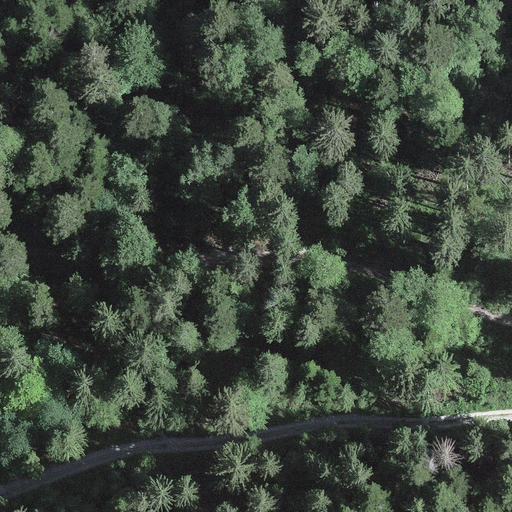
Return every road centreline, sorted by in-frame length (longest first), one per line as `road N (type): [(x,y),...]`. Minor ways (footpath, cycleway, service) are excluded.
road 1 (track): [(511,327),(376,276),(287,259),(206,263),(112,304),(68,308),(25,277),(10,212),(21,131),(112,0)]
road 2 (track): [(0,495),(146,449),(221,445),(324,424),(511,416)]
